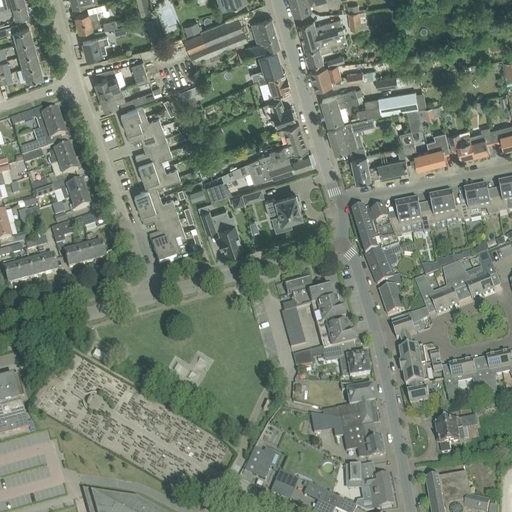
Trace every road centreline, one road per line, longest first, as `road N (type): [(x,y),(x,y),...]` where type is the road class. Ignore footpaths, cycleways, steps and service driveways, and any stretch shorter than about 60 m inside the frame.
road 1 (tertiary): [(342,200),(278,0)]
road 2 (residential): [(149,296),(344,244)]
road 3 (residential): [(137,261),(75,81)]
road 4 (residential): [(342,200),(511,164)]
road 5 (tertiary): [(411,511),(382,352)]
road 6 (residential): [(0,338),(149,296)]
road 7 (residential): [(0,298),(137,261)]
